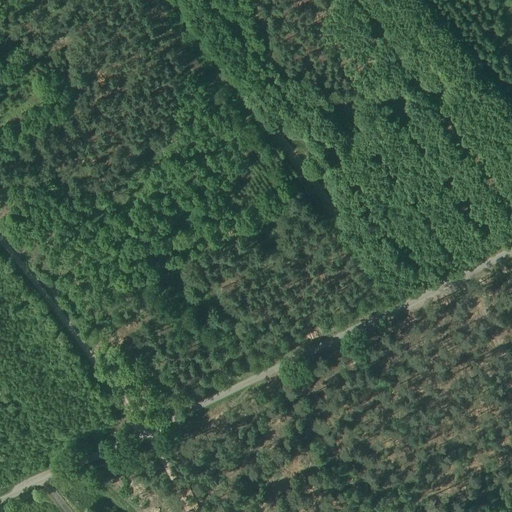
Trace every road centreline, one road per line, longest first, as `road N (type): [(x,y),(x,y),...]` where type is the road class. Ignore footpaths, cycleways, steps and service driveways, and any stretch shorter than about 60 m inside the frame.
road 1 (track): [(462,278),(146,434)]
road 2 (track): [(146,434),(0,241)]
road 3 (unclassified): [(146,434),(0,505)]
